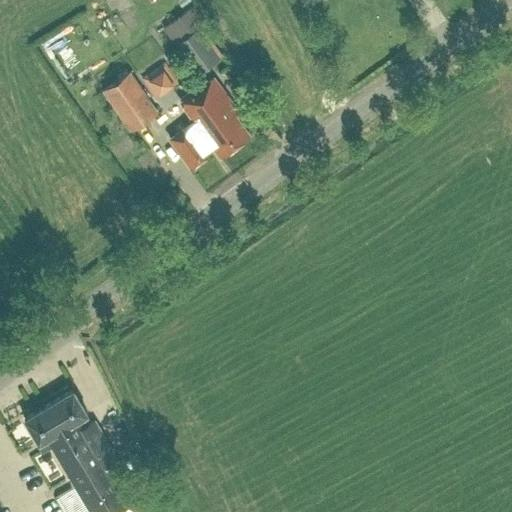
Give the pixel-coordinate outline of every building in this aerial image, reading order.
[(195,73),(218,56),(197,27),(206,20),(192,4),(162,27),(195,73)] [(129,130),(156,112),(128,70),(99,90),(129,130)] [(235,85),(243,78),(238,72),(230,79),(235,85)] [(219,154),(247,133),(236,117),(239,114),(211,75),(179,99),(193,118),(169,136),(189,164),(207,151),(201,142),(208,138),(219,154)] [(85,412),(71,388),(23,416),(37,440),(44,436),(88,511),(114,511),(129,503),(111,471),(121,465),(94,419),(83,425),(78,416),(85,412)]
